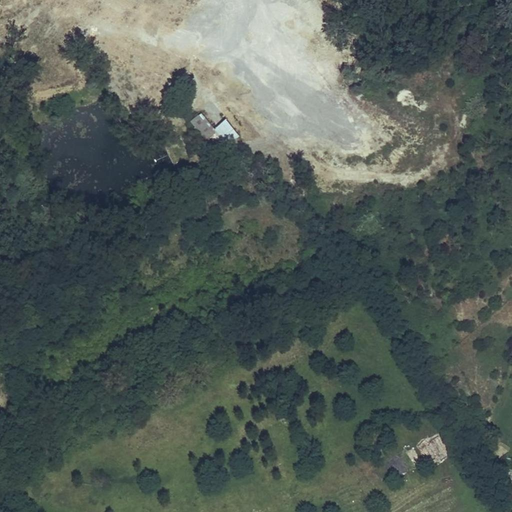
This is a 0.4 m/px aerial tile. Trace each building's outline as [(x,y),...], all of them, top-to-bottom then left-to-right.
[(193,127),(199,133),(197,135),(212,155),(226,143),(214,128),(201,112),(191,120),(195,126),(193,127)] [(241,136),(226,118),(214,128),(226,143),(228,146),(241,136)] [(511,459),(506,458),(502,480),(511,481),(511,459)] [(503,496),(510,492),(505,483),(498,486),(503,496)] [(503,496),(510,508),(511,506),(511,493),(511,492),(510,492),(503,496)]
